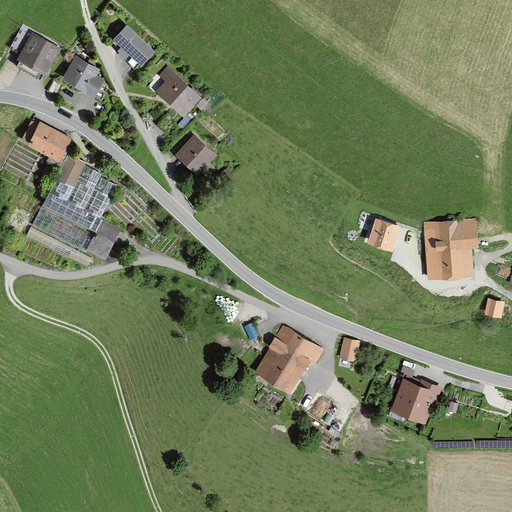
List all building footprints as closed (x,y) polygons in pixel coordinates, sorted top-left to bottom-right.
[(155,54),(126,26),(113,40),(143,67),(155,54)] [(59,49),(32,35),(19,60),(45,75),(59,49)] [(99,69),(75,57),(64,78),(95,95),(103,80),(95,76),(99,69)] [(157,93),(185,117),(202,98),(168,68),(160,77),(167,83),(157,93)] [(62,84),(54,79),(47,91),(56,95),(62,84)] [(169,113),(159,124),(171,134),(181,123),(169,113)] [(27,143),(57,159),(67,140),(37,124),(27,143)] [(219,156),(195,135),(176,156),(199,177),(219,156)] [(84,161),(69,153),(57,176),(72,183),(83,164),(84,161)] [(101,221),(119,186),(102,178),(104,175),(83,164),(72,183),(57,176),(48,194),(84,213),(101,221)] [(371,241),(389,246),(396,225),(378,219),(371,241)] [(427,281),(473,277),(471,252),(479,251),(476,219),(421,224),(427,281)] [(118,228),(103,221),(96,236),(93,235),(86,251),(103,259),(118,228)] [(485,315),(511,320),(511,314),(511,304),(488,300),(485,315)] [(255,373),(291,394),(311,362),(316,365),(325,350),(283,326),(276,337),(275,337),(269,347),(270,348),(255,373)] [(341,358),(356,361),(360,341),(345,339),(341,358)] [(392,411),(426,423),(433,404),(436,405),(443,388),(422,380),(420,384),(404,379),(392,411)]
